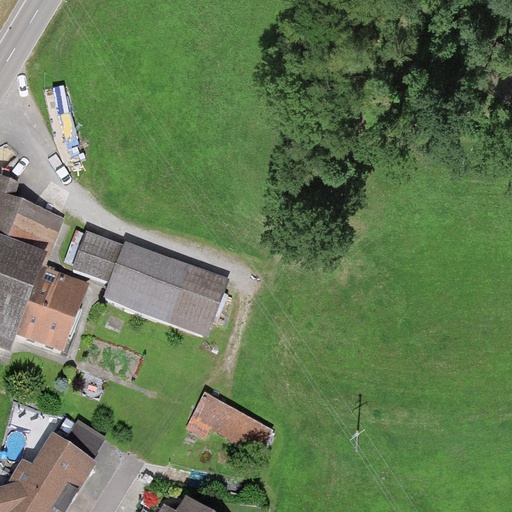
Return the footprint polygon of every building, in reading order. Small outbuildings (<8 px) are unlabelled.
[(511,53),(507,51),(496,73),(511,81),(511,53)] [(0,248),(13,253),(29,212),(11,205),(16,191),(0,184),(0,248)] [(29,212),(13,253),(55,269),(70,228),(29,212)] [(90,236),(76,274),(113,288),(108,302),(208,338),(228,281),(127,244),(126,249),(90,236)] [(26,346),(51,279),(55,269),(13,253),(0,248),(0,358),(19,365),(26,346)] [(51,279),(26,346),(69,362),(94,295),(51,279)] [(272,432),(204,396),(187,430),(205,439),(211,429),(260,455),(272,432)] [(0,511),(62,511),(92,462),(86,458),(100,435),(71,417),(58,440),(53,437),(34,469),(21,461),(9,481),(17,486),(0,489),(0,511)] [(211,511),(185,497),(176,511),(165,504),(160,511),(211,511)]
